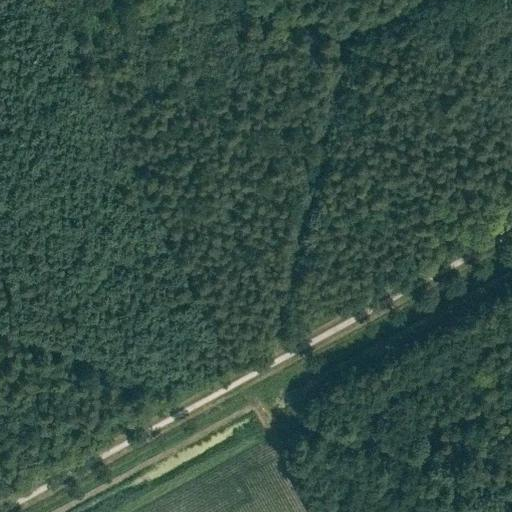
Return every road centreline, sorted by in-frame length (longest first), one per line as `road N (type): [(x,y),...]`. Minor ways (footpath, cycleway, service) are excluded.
road 1 (track): [(35,0),(274,428),(297,425),(511,498)]
road 2 (track): [(346,39),(272,346),(275,364)]
road 3 (track): [(0,318),(220,393)]
road 4 (track): [(218,0),(346,39),(418,0)]
